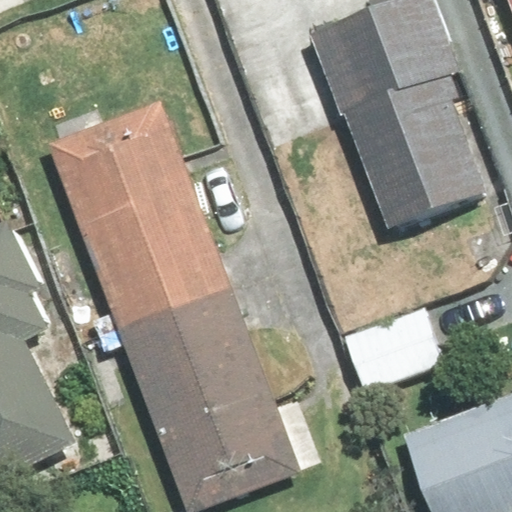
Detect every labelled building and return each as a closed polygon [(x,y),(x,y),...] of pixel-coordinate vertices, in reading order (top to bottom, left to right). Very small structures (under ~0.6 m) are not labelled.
[(402,238),(502,199),(466,108),(473,105),(464,81),(473,77),(442,0),(390,0),(379,5),(383,15),(320,40),(352,123),(357,122),(402,238)] [(195,511),(225,511),(313,479),(173,105),(59,148),(195,511)] [(0,491),(87,449),(37,347),(60,336),(44,302),(55,296),(20,225),(0,234),(0,491)] [(457,369),(435,312),(356,342),(378,400),(457,369)] [(511,511),(511,401),(413,441),(440,511),(511,511)]
